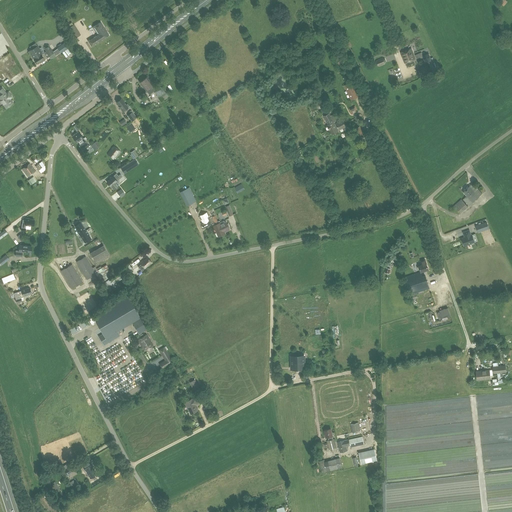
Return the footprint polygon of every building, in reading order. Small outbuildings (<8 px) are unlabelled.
[(89,41),(92,46),(110,35),(101,22),(93,27),(98,35),(89,41)] [(75,24),(69,28),(76,38),(81,34),(75,24)] [(57,48),(60,53),(68,47),(65,43),(57,48)] [(49,45),(44,48),(51,59),(55,56),(49,45)] [(35,57),(41,54),(44,52),(41,47),(39,48),(38,46),(35,47),(30,51),(34,57),(35,57)] [(62,52),(66,57),(68,55),(68,54),(71,52),(68,48),(62,52)] [(411,49),(401,53),(405,63),(415,59),(411,49)] [(47,58),(44,52),(41,54),(35,57),(38,62),(40,61),(40,62),(44,59),(47,58)] [(422,55),(422,56),(426,65),(418,68),(421,74),(428,71),(429,72),(435,69),(434,67),(429,53),(422,55)] [(379,66),(385,64),(386,61),(385,58),(382,57),(376,60),(375,62),(376,65),(379,66)] [(151,86),(153,85),(147,77),(140,82),(146,90),(146,89),(148,91),(153,88),(151,86)] [(357,96),(351,83),(345,86),(351,99),(357,96)] [(161,85),(154,91),(157,95),(161,101),(168,97),(163,91),(164,90),(161,85)] [(5,92),(1,94),(1,95),(0,95),(0,102),(1,103),(2,102),(6,107),(12,102),(9,98),(11,97),(8,93),(6,94),(5,92)] [(121,98),(116,102),(118,105),(121,109),(121,108),(123,111),(129,106),(127,104),(126,105),(121,98)] [(355,106),(349,109),(351,113),(352,113),(352,114),(356,112),(356,111),(357,110),(355,106)] [(129,114),(126,116),(131,121),(136,117),(130,110),(128,112),(129,114)] [(332,115),(331,116),(330,114),(324,116),(332,133),(338,130),(346,126),(343,120),(337,123),(332,115)] [(376,116),(370,119),(373,126),(379,122),(376,116)] [(135,129),(131,123),(126,127),(130,133),(135,129)] [(355,132),(353,133),(356,139),(358,138),(359,138),(360,140),(366,137),(364,135),(365,134),(360,125),(354,129),(355,132)] [(83,150),(89,146),(78,132),(72,136),(83,150)] [(114,146),(107,154),(114,159),(120,151),(114,146)] [(134,160),(124,166),(120,168),(124,173),(137,165),(136,163),(134,160)] [(38,164),(35,166),(40,173),(45,170),(45,168),(45,165),(44,163),(43,161),(39,163),(42,167),(41,168),(38,164)] [(30,164),(22,169),(28,176),(36,171),(30,164)] [(115,182),(122,176),(120,174),(118,176),(116,174),(112,177),(111,177),(109,178),(109,179),(106,182),(110,187),(111,187),(113,190),(118,186),(115,182)] [(241,183),(235,187),(237,192),(244,188),(241,183)] [(463,192),(467,196),(463,199),(469,206),(479,197),(482,194),(472,183),(463,192)] [(189,188),(180,192),(187,206),(193,203),(189,196),(192,194),(189,188)] [(23,220),(23,224),(22,224),(22,227),(21,227),(21,231),(25,231),(25,228),(26,225),(34,226),(34,220),(30,219),(26,218),(26,221),(23,220)] [(213,226),(218,237),(226,233),(225,232),(230,230),(228,227),(229,227),(228,224),(227,224),(226,222),(224,222),(223,221),(213,226)] [(485,222),(475,226),(478,232),(489,229),(487,222),(485,222)] [(79,233),(80,234),(85,231),(85,229),(80,223),(75,226),(77,230),(79,233)] [(85,231),(80,234),(80,235),(85,242),(91,238),(86,230),(85,231)] [(474,242),(472,235),(471,235),(469,230),(463,232),(464,236),(465,236),(465,237),(462,238),(464,246),(474,242)] [(19,245),(18,251),(15,251),(15,256),(22,256),(22,251),(31,252),(31,246),(23,245),(19,245)] [(105,259),(106,258),(110,256),(103,245),(99,248),(105,259)] [(94,250),(90,253),(97,264),(101,261),(94,250)] [(6,255),(0,259),(0,264),(1,266),(10,260),(6,255)] [(96,274),(95,272),(85,256),(76,262),(87,279),(96,274)] [(141,264),(138,266),(142,270),(145,268),(151,262),(147,257),(144,260),(143,260),(140,263),(141,264)] [(419,266),(417,267),(418,270),(420,269),(421,272),(429,269),(425,259),(421,260),(422,264),(419,266)] [(72,264),(61,271),(72,288),(83,282),(72,264)] [(106,264),(95,272),(96,274),(101,283),(113,275),(106,264)] [(108,288),(134,269),(130,264),(105,282),(108,288)] [(420,273),(404,278),(410,295),(430,289),(425,276),(422,277),(421,273),(420,273)] [(13,274),(2,279),(4,283),(15,279),(13,274)] [(22,296),(24,296),(24,297),(28,295),(27,295),(31,293),(29,287),(22,290),(22,291),(14,293),(16,299),(17,303),(22,301),(21,297),(22,296)] [(411,297),(416,314),(417,315),(419,314),(436,308),(430,291),(411,297)] [(127,296),(93,317),(103,334),(99,336),(104,345),(120,336),(117,331),(140,318),(127,296)] [(146,335),(144,336),(142,333),(139,336),(140,338),(138,340),(144,351),(153,346),(146,335)] [(304,356),(291,356),(292,368),(304,368),(304,356)] [(173,362),(170,357),(165,360),(159,364),(162,368),(173,362)] [(506,364),(492,366),(493,373),(506,372),(506,364)] [(489,370),(476,372),(477,380),(490,379),(489,370)] [(195,379),(189,382),(193,389),(198,387),(195,379)] [(192,399),(185,402),(191,414),(198,411),(195,405),(198,404),(195,398),(193,399),(192,399)] [(358,422),(350,424),(352,432),(360,431),(358,422)] [(329,450),(339,447),(338,442),(335,443),(334,439),(333,439),(332,436),(331,428),(324,430),(326,437),(329,437),(330,440),(327,441),(329,450)] [(348,440),(338,442),(339,447),(340,452),(347,450),(345,444),(349,443),(350,447),(364,444),(362,436),(348,440)] [(374,449),(360,453),(362,463),(369,461),(376,460),(374,449)] [(319,460),(322,472),(342,467),(339,458),(325,461),(324,459),(319,460)] [(89,461),(82,465),(85,471),(86,470),(90,478),(97,474),(92,466),(89,461)] [(64,470),(61,471),(66,479),(68,477),(67,476),(68,475),(69,476),(71,474),(70,473),(78,469),(74,463),(63,470),(64,470)] [(72,478),(68,480),(74,489),(78,486),(72,478)]
